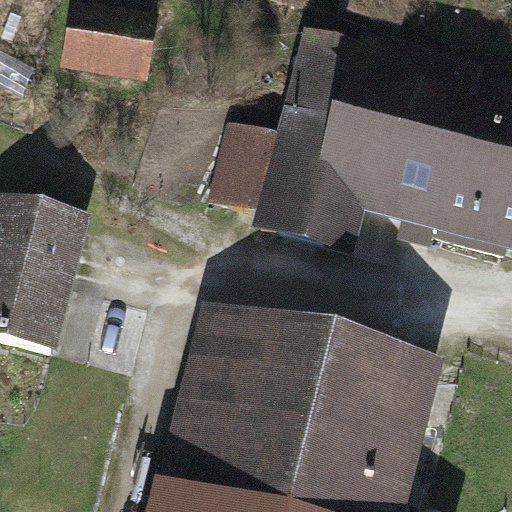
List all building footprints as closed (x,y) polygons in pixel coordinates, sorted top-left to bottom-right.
[(404,35),(412,0),(361,0),(355,22),(404,35)] [(158,23),(75,8),(63,74),(147,89),(158,23)] [(304,40),(281,124),(511,190),(511,98),(485,91),(489,75),(364,40),(360,56),(304,40)] [(511,265),(511,190),(281,124),(275,144),(232,132),(208,212),(251,225),(246,241),(353,272),(367,224),(511,265)] [(94,218),(0,196),(0,336),(62,352),(94,218)] [(405,511),(440,369),(200,312),(152,511),(405,511)]
